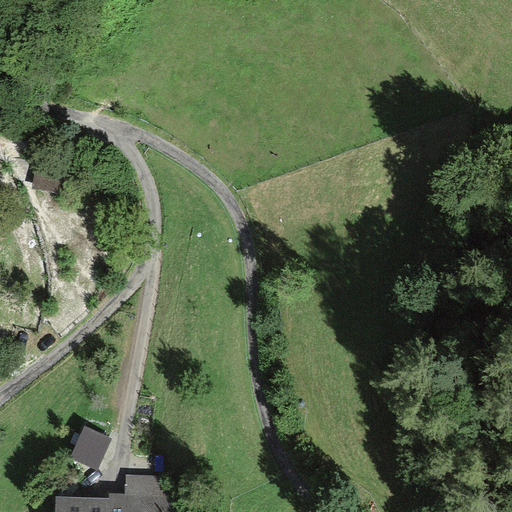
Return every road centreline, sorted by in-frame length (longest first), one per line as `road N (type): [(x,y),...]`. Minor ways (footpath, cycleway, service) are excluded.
road 1 (residential): [(0,96),(148,141),(193,163),(233,210),(250,270),(251,361),(270,443),(319,511)]
road 2 (track): [(152,236),(115,477)]
